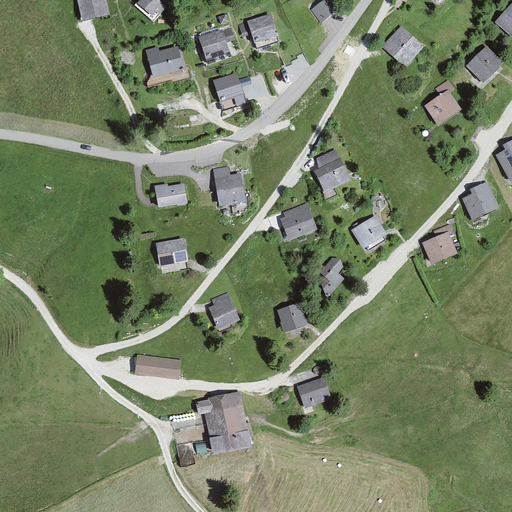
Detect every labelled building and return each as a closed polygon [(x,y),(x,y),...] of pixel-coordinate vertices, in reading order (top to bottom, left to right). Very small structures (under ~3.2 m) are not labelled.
[(109,15),(106,0),(77,0),(82,21),(109,15)] [(167,7),(159,0),(139,0),(137,3),(152,16),(156,11),(160,15),(167,7)] [(334,14),(326,2),(311,11),(318,23),(334,14)] [(511,33),(511,5),(492,25),(506,40),(511,33)] [(275,36),(268,18),(246,25),(252,44),(275,36)] [(421,49),(398,28),(380,47),(402,68),(421,49)] [(224,51),(219,33),(196,40),(201,58),(224,51)] [(279,52),(284,65),(292,62),(291,60),(297,57),(295,54),(302,51),(297,37),(290,40),(291,44),(285,46),(286,49),(279,52)] [(180,69),(174,49),(157,53),(156,49),(144,52),(150,77),(180,69)] [(498,64),(484,49),(464,67),(478,82),(498,64)] [(238,96),(232,76),(210,82),(216,103),(238,96)] [(455,110),(443,92),(421,107),(432,125),(455,110)] [(457,130),(470,138),(479,124),(466,116),(457,130)] [(511,146),(493,156),(503,176),(511,171),(511,146)] [(346,182),(334,151),(314,159),(318,169),(311,171),(319,192),(346,182)] [(226,177),(225,168),(209,171),(216,207),(241,202),(237,175),(226,177)] [(164,185),(152,187),(155,208),(184,203),(181,185),(165,188),(164,185)] [(485,186),(458,197),(467,219),(494,209),(485,186)] [(313,229),(304,206),(276,216),(284,239),(313,229)] [(382,235),(372,218),(349,231),(359,248),(382,235)] [(433,239),(420,244),(428,265),(454,255),(446,235),(450,234),(447,224),(430,231),(433,239)] [(181,239),(153,244),(156,265),(184,261),(181,239)] [(339,269),(330,259),(315,273),(319,277),(311,285),(322,298),(339,282),(333,275),(339,269)] [(234,320),(225,294),(210,300),(212,306),(205,308),(212,328),(234,320)] [(302,324),(295,304),(272,312),(278,331),(302,324)] [(177,362),(135,356),(132,373),(146,375),(175,379),(177,362)] [(325,399),(319,380),(295,387),(302,407),(325,399)] [(237,395),(195,401),(197,414),(201,414),(207,453),(245,447),(237,395)]
